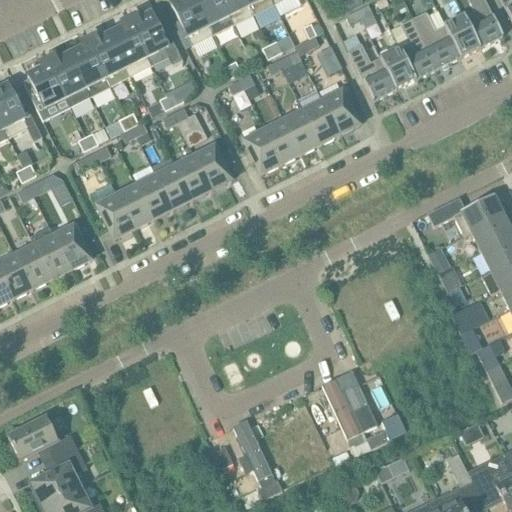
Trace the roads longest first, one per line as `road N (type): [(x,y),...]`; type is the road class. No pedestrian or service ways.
road 1 (residential): [(0,351),(511,94)]
road 2 (residential): [(182,331),(221,415),(329,366),(288,278)]
road 3 (residential): [(511,164),(288,278)]
road 4 (residential): [(182,331),(0,426)]
